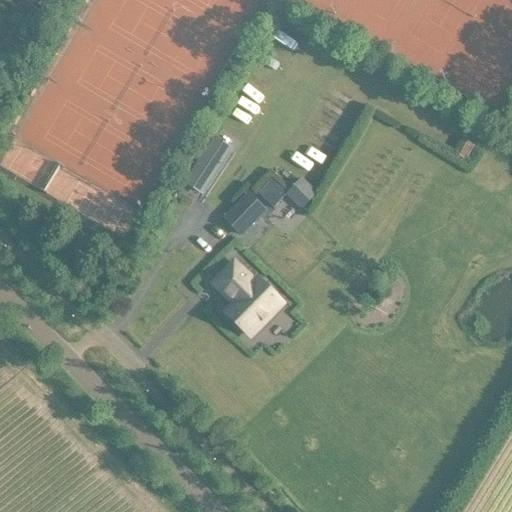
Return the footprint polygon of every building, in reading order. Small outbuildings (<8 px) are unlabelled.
[(30,0),(31,0),(46,13),(56,0),(30,0)] [(32,6),(17,25),(28,34),(43,15),(32,6)] [(16,29),(1,48),(11,57),(27,38),(16,29)] [(212,140),(182,186),(186,189),(199,198),(230,151),(217,142),(212,140)] [(300,214),(317,197),(300,181),(284,198),(300,214)] [(247,196),(224,220),(240,236),(263,211),(247,196)] [(225,312),(250,336),(280,306),(255,282),(254,284),(233,263),(212,285),(233,305),(225,312)]
